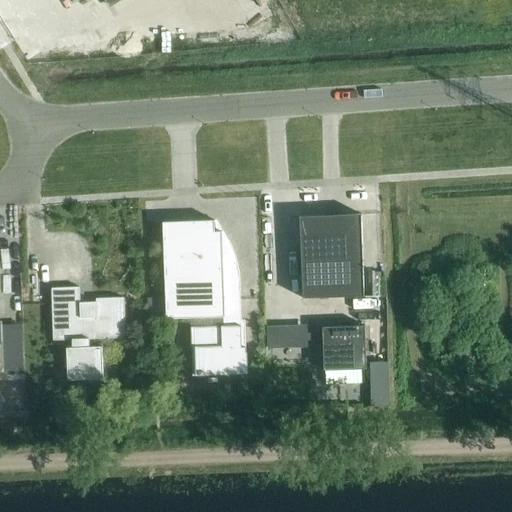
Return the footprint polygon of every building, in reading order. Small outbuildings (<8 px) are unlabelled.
[(361,215),(300,218),(303,300),(364,297),(361,215)] [(224,318),(224,327),(241,326),(239,277),(239,273),(238,269),(238,265),(237,261),(236,258),(235,255),(233,250),(231,246),(229,243),(223,232),(216,233),(215,221),(163,223),(167,320),(224,318)] [(73,348),(67,349),(68,381),(103,380),(102,347),(90,348),(89,340),(126,338),(125,298),(96,299),(96,303),(80,303),(80,288),(52,289),(54,341),(73,340),(73,348)] [(241,326),(224,327),(191,328),(193,369),(196,369),(196,376),(248,374),(247,358),(246,358),(246,348),(242,348),(241,326)] [(288,349),(287,327),(267,328),(268,350),(288,349)] [(367,370),(365,327),(323,328),(324,372),(326,372),(327,385),(362,384),(361,371),(367,370)] [(388,368),(372,369),(373,405),(389,404),(388,368)]
